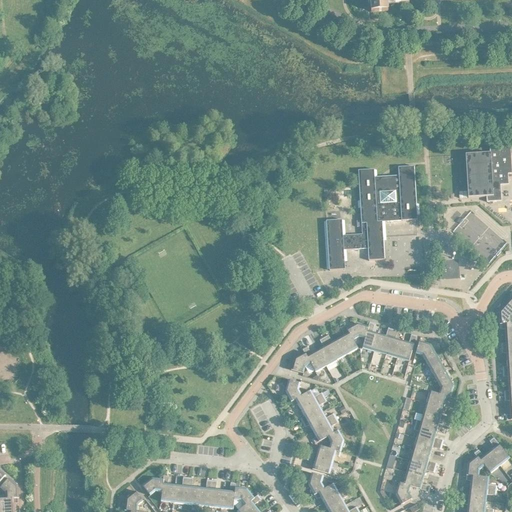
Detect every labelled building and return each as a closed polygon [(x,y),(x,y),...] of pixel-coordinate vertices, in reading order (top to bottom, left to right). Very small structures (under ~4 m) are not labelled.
[(372,0),(373,8),(390,7),(389,0),(394,0),(394,1),(404,0),(372,0)] [(468,151),(470,195),(489,194),(489,199),(504,198),(503,182),(511,181),(510,171),(511,170),(511,143),(492,145),(492,150),(468,151)] [(384,219),(419,217),(416,163),(400,164),(401,172),(377,174),(376,166),(360,167),(363,217),(364,223),(364,231),(345,232),(344,217),(328,218),(331,267),(347,266),(346,247),(370,246),(371,257),(387,257),(384,219)] [(501,309),(502,321),(511,320),(511,302),(509,300),(501,309)] [(372,319),(370,324),(371,324),(367,336),(364,345),(376,348),(381,331),(374,329),(377,320),(372,319)] [(359,320),(349,326),(355,337),(361,334),(367,336),(371,324),(370,324),(359,320)] [(507,326),(507,333),(511,332),(511,320),(502,321),(502,326),(507,326)] [(347,332),(340,336),(349,351),(360,345),(355,337),(349,326),(347,322),(342,324),(347,332)] [(388,333),(381,331),(376,348),(388,352),(395,326),(390,324),(388,333)] [(400,327),(395,326),(388,352),(399,355),(404,338),(397,336),(400,327)] [(330,331),(325,334),(339,357),(349,351),(340,336),(334,339),(330,331)] [(411,340),(404,338),(399,355),(411,358),(419,332),(413,331),(411,340)] [(503,340),(503,345),(511,344),(511,332),(507,333),(508,340),(503,340)] [(326,344),(319,347),(328,363),(339,357),(325,334),(321,336),(326,344)] [(424,352),(427,358),(438,352),(433,341),(421,338),(418,350),(424,352)] [(304,346),(306,350),(307,350),(313,361),(317,369),(328,363),(319,347),(313,351),(309,343),(304,346)] [(508,350),(509,357),(511,356),(511,344),(503,345),(504,350),(508,350)] [(307,350),(306,350),(296,355),(293,367),(305,371),(307,364),(313,361),(307,350)] [(427,358),(439,379),(450,373),(438,352),(427,358)] [(442,385),(441,391),(440,391),(453,395),(453,394),(456,383),(450,373),(439,379),(442,385)] [(287,388),(293,399),(304,392),(301,387),(302,380),(290,377),(287,388)] [(299,401),(303,407),(326,394),(324,389),(316,394),(313,387),(304,392),(293,399),(295,403),(299,401)] [(431,388),(428,400),(445,405),(447,398),(456,401),(457,396),(453,394),(453,395),(440,391),(441,391),(431,388)] [(302,415),(304,420),(324,409),(321,402),(329,398),(326,394),(303,407),(306,413),(302,415)] [(428,400),(425,412),(451,419),(452,414),(443,412),(445,405),(428,400)] [(311,422),(315,428),(338,415),(336,410),(328,415),(324,409),(304,420),(307,424),(311,422)] [(418,417),(417,422),(439,428),(441,421),(449,424),(451,419),(425,412),(423,418),(418,417)] [(317,441),(330,434),(329,434),(336,430),(336,429),(333,423),(341,419),(338,415),(315,428),(318,434),(314,436),(317,441)] [(420,428),(418,435),(444,442),(445,437),(437,435),(439,428),(417,422),(415,427),(420,428)] [(332,439),(331,445),(331,446),(343,449),(346,438),(340,427),(336,429),(336,430),(329,434),(330,434),(332,439)] [(496,444),(491,449),(502,463),(511,455),(495,434),(491,437),(496,444)] [(418,435),(415,446),(432,451),(434,444),(443,447),(444,442),(418,435)] [(310,447),(309,452),(335,459),(337,453),(342,454),(343,449),(331,446),(331,445),(321,442),(319,450),(310,447)] [(415,446),(412,458),(438,465),(439,460),(430,458),(432,451),(415,446)] [(475,450),(478,453),(479,453),(487,463),(486,463),(492,471),(502,463),(491,449),(485,453),(480,446),(475,450)] [(335,459),(309,452),(308,457),(316,459),(314,466),(336,473),(338,467),(333,466),(335,459)] [(469,460),(468,472),(481,474),(481,473),(481,467),(486,463),(487,463),(479,453),(478,453),(469,460)] [(412,458),(408,469),(426,474),(428,467),(436,470),(438,465),(412,458)] [(408,469),(405,481),(412,483),(412,484),(431,489),(432,484),(424,481),(426,474),(408,469)] [(310,482),(316,492),(327,486),(326,485),(324,480),(325,473),(313,470),(310,482)] [(163,498),(175,500),(177,482),(170,481),(171,472),(166,471),(165,476),(164,489),(163,498)] [(472,478),(471,485),(498,488),(499,483),(490,482),(491,474),(481,473),(481,474),(468,472),(467,477),(472,478)] [(175,500),(187,501),(190,474),(185,474),(184,483),(177,482),(175,500)] [(193,507),(198,507),(201,485),(194,484),(195,475),(190,474),(187,501),(194,502),(193,507)] [(7,489),(8,495),(20,495),(20,483),(11,475),(2,484),(7,489)] [(158,488),(164,489),(165,476),(154,475),(144,482),(152,492),(158,488)] [(204,503),(211,504),(214,477),(209,476),(208,485),(201,485),(198,507),(203,508),(204,503)] [(211,504),(223,505),(225,487),(218,486),(219,477),(214,477),(211,504)] [(235,507),(236,497),(237,484),(238,480),(233,479),(232,488),(225,487),(223,505),(235,507)] [(405,481),(401,479),(397,491),(403,502),(414,496),(411,490),(412,484),(412,483),(405,481)] [(322,494),(326,500),(349,487),(347,483),(339,487),(335,481),(326,485),(327,486),(316,492),(318,496),(322,494)] [(242,498),(246,503),(256,495),(249,486),(237,484),(236,497),(242,498)] [(466,491),(465,496),(488,499),(489,492),(498,493),(498,488),(471,485),(471,492),(466,491)] [(325,509),(326,511),(329,511),(347,502),(344,496),(352,491),(349,487),(326,500),(329,506),(325,509)] [(128,495),(126,507),(139,509),(139,508),(140,502),(145,498),(137,488),(128,495)] [(238,509),(241,511),(254,511),(260,507),(256,501),(263,496),(260,492),(256,495),(246,503),(238,509)] [(0,508),(16,507),(16,500),(21,500),(20,495),(8,495),(0,495),(0,508)] [(470,501),(469,509),(495,511),(496,507),(487,506),(488,499),(465,496),(465,501),(470,501)] [(411,505),(414,510),(421,506),(419,501),(411,505)] [(353,511),(361,508),(359,504),(351,508),(347,502),(329,511),(353,511)]
